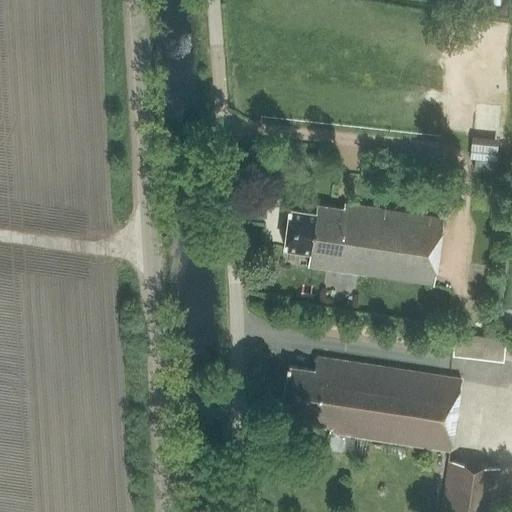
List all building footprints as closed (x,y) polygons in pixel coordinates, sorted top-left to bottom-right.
[(475,160),(501,163),(504,138),(479,135),(475,160)] [(431,285),(441,220),(344,205),(344,210),(317,206),(316,215),(290,211),(284,250),(310,254),(308,266),(431,285)] [(511,336),(461,329),(458,352),(510,359),(511,343),(511,336)] [(449,450),(460,380),(317,357),(315,371),(290,367),(283,413),(307,417),(306,423),(332,427),(331,432),(449,450)] [(489,511),(497,468),(446,460),(437,511),(489,511)]
